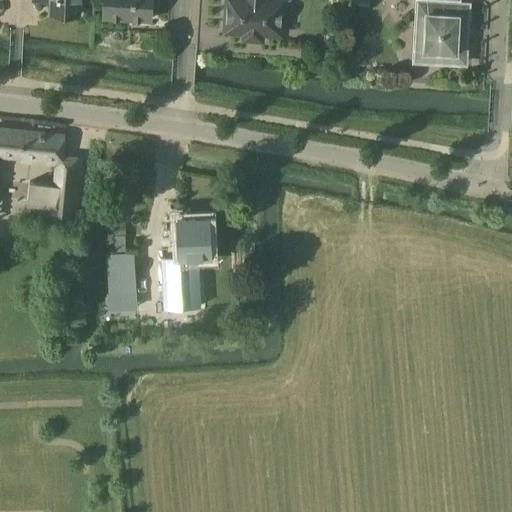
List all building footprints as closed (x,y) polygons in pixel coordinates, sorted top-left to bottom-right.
[(51,13),(81,14),(81,0),(37,0),(52,1),(51,13)] [(105,0),(104,16),(152,19),(153,10),(157,8),(157,0),(105,0)] [(227,0),(225,31),(244,32),(244,38),(261,39),(262,33),(282,34),(284,0),(227,0)] [(441,60),(466,62),(466,52),(468,14),(469,4),(463,4),(463,3),(434,1),(433,0),(418,0),(417,28),(427,29),(426,49),(441,50),(441,60)] [(0,154),(23,157),(22,163),(53,166),(52,184),(29,182),(27,204),(51,206),(50,215),(79,216),(84,156),(62,154),(64,135),(0,128),(0,154)] [(160,257),(163,309),(202,306),(200,254),(197,255),(196,240),(211,239),(210,214),(178,216),(179,241),(180,255),(160,257)]
